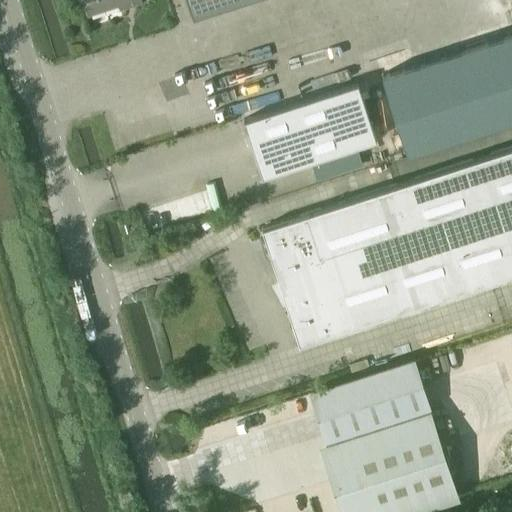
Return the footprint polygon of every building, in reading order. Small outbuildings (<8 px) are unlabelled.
[(85,0),(89,11),(124,0),(130,0),(132,4),(144,0),(85,0)] [(188,0),(194,16),(243,0),(188,0)] [(511,31),(380,74),(405,152),(511,117),(511,31)] [(357,145),(376,138),(357,82),(244,118),(262,175),(310,160),(357,145)] [(511,145),(262,226),(281,285),(277,286),(282,297),(284,296),(299,342),(511,273),(511,145)] [(363,164),(357,145),(310,160),(317,179),(363,164)] [(412,357),(314,389),(331,441),(319,445),(341,511),(417,511),(460,498),(412,357)]
